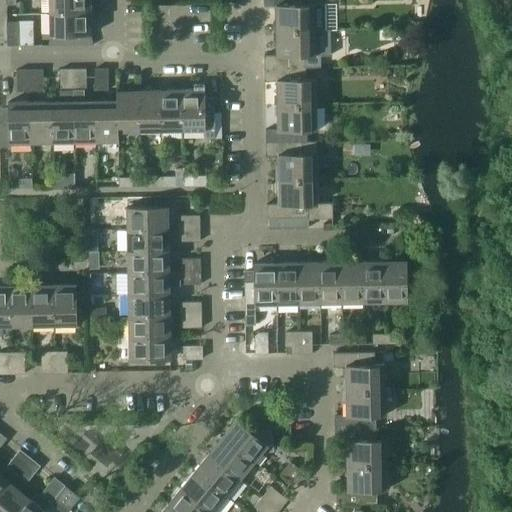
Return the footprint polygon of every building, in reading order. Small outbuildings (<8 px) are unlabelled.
[(49,0),(50,13),(91,12),(90,0),(49,0)] [(263,0),(263,6),(276,6),(276,30),(315,29),(325,29),(325,3),(305,3),(304,0),(263,0)] [(91,12),(50,13),(50,35),(91,34),(91,12)] [(19,22),(7,22),(7,46),(19,46),(19,22)] [(264,54),(265,67),(306,66),(306,55),(316,55),(315,29),(276,30),(277,54),(264,54)] [(277,80),(277,104),(316,104),(316,78),(306,78),(306,66),(265,67),(265,81),(277,80)] [(73,90),(73,68),(60,69),(61,90),(73,90)] [(86,68),(73,68),(73,90),(83,90),(87,89),(86,68)] [(108,89),(108,68),(95,68),(95,89),(108,89)] [(30,91),(30,69),(17,69),(18,91),(30,91)] [(43,69),(30,69),(30,91),(43,90),(43,69)] [(205,88),(183,89),(183,130),(205,130),(205,138),(223,138),(222,112),(215,112),(214,97),(205,98),(205,88)] [(161,89),(139,90),(140,131),(162,130),(161,89)] [(183,89),(161,89),(162,130),(183,130),(183,89)] [(61,101),(52,101),(53,142),(74,141),(73,90),(61,90),(61,101)] [(83,90),(73,90),(74,141),(96,141),(95,100),(84,100),(83,90)] [(116,90),(117,100),(118,131),(119,131),(140,131),(139,90),(116,90)] [(117,100),(95,100),(96,141),(119,140),(119,131),(118,131),(117,100)] [(31,142),(30,101),(8,102),(9,110),(0,110),(0,146),(10,147),(10,142),(31,142)] [(52,101),(30,101),(31,142),(53,142),(52,101)] [(266,129),(266,142),(307,141),(307,129),(317,129),(316,104),(277,104),(278,129),(266,129)] [(278,155),(279,179),(318,178),(317,141),(307,141),(266,142),(266,155),(278,155)] [(175,175),(162,176),(163,186),(176,186),(175,175)] [(194,175),(194,185),(207,185),(207,175),(194,175)] [(133,176),(120,177),(120,186),(133,186),(133,176)] [(163,186),(162,176),(149,176),(149,186),(163,186)] [(318,178),(279,179),(279,203),(267,203),(267,217),(315,216),(315,218),(333,217),(333,202),(318,202),(318,178)] [(127,206),(128,228),(168,228),(168,205),(127,206)] [(178,215),(178,228),(200,227),(200,215),(178,215)] [(200,227),(178,228),(179,241),(201,241),(200,227)] [(128,228),(128,250),(169,250),(168,228),(128,228)] [(128,250),(128,272),(169,271),(169,250),(128,250)] [(179,258),(179,271),(201,271),(201,258),(179,258)] [(385,260),(363,261),(364,301),(385,301),(385,260)] [(407,260),(385,260),(385,301),(408,301),(407,260)] [(319,261),(298,262),(298,303),(320,302),(319,261)] [(341,261),(319,261),(320,302),(342,302),(341,261)] [(363,261),(341,261),(342,302),(364,301),(363,261)] [(277,303),(276,262),(254,263),(254,271),(244,271),(245,324),(256,324),(256,303),(277,303)] [(298,262),(276,262),(277,303),(298,303),(298,262)] [(128,272),(129,294),(169,293),(169,271),(128,272)] [(201,271),(179,271),(179,284),(201,284),(201,271)] [(76,283),(54,284),(55,325),(77,324),(76,283)] [(0,284),(0,325),(11,325),(10,285),(0,284)] [(32,284),(10,285),(11,325),(33,325),(32,284)] [(54,284),(32,284),(33,325),(55,325),(54,284)] [(129,294),(129,315),(170,315),(169,293),(129,294)] [(180,302),(180,315),(202,314),(202,301),(180,302)] [(202,314),(180,315),(180,327),(202,327),(202,314)] [(129,315),(129,337),(170,336),(170,315),(129,315)] [(299,353),(299,331),(286,331),(286,353),(299,353)] [(312,331),(299,331),(299,353),(312,352),(312,331)] [(268,332),(254,332),(255,353),(268,353),(268,332)] [(386,343),(386,333),(373,333),(373,343),(386,343)] [(399,333),(386,333),(386,343),(399,343),(399,333)] [(343,344),(342,334),(329,334),(330,344),(343,344)] [(356,334),(342,334),(343,344),(356,343),(356,334)] [(170,336),(129,337),(130,360),(171,359),(170,336)] [(181,345),(181,359),(203,358),(202,345),(181,345)] [(0,373),(12,373),(12,352),(0,351),(0,373)] [(25,351),(12,352),(12,373),(25,373),(25,351)] [(56,372),(55,351),(42,351),(43,373),(56,372)] [(68,351),(55,351),(56,372),(69,372),(68,351)] [(346,366),(346,390),(385,389),(385,363),(375,364),(375,351),(333,352),(334,366),(346,366)] [(334,414),(335,428),(376,427),(376,415),(385,415),(385,389),(346,390),(347,414),(334,414)] [(237,418),(223,435),(254,461),(262,451),(273,450),(271,430),(253,432),(237,418)] [(347,441),(348,464),(386,464),(386,438),(376,438),(376,427),(335,428),(335,441),(347,441)] [(223,435),(209,452),(241,478),(254,461),(223,435)] [(7,466),(17,474),(31,457),(20,449),(7,466)] [(209,452),(195,469),(227,495),(241,478),(209,452)] [(31,457),(17,474),(27,482),(40,465),(31,457)] [(307,475),(290,461),(282,472),(299,485),(307,475)] [(386,464),(348,464),(348,488),(336,489),(336,503),(378,502),(378,490),(387,489),(386,464)] [(195,469),(182,486),(213,511),(214,511),(219,511),(227,501),(227,495),(195,469)] [(0,495),(10,482),(0,473),(0,495)] [(51,502),(55,497),(65,485),(55,476),(41,494),(51,502)] [(0,495),(0,511),(14,511),(27,496),(10,482),(0,495)] [(65,485),(55,497),(69,509),(79,497),(65,485)] [(182,486),(168,503),(179,511),(212,511),(213,511),(182,486)] [(271,486),(263,496),(280,509),(287,499),(271,486)] [(27,496),(14,511),(43,511),(45,510),(27,496)] [(277,511),(280,509),(263,496),(255,506),(262,511),(277,511)] [(179,511),(168,503),(160,511),(179,511)]
